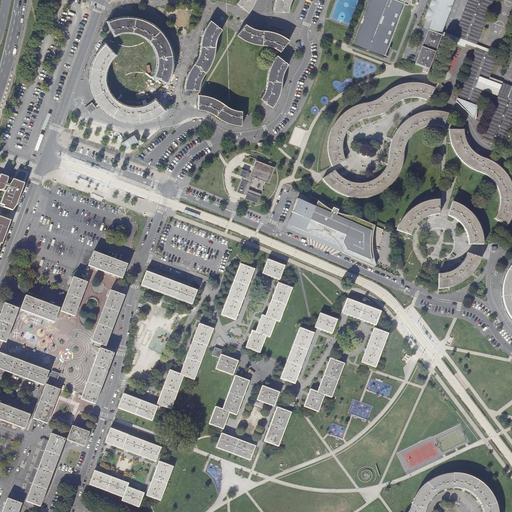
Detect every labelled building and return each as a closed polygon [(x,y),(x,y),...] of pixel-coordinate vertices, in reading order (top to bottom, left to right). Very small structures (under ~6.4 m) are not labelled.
[(238,0),(237,3),(248,13),(253,7),(255,1),(255,0),(238,0)] [(275,6),(274,11),(288,12),(289,9),(290,4),(292,0),(291,0),(275,0),(275,1),(275,6)] [(370,0),(367,9),(355,41),(355,40),(354,44),(385,56),(386,56),(387,56),(391,47),(389,47),(391,41),(403,9),(405,4),(408,6),(410,0),(370,0)] [(511,87),(504,84),(503,83),(489,78),(497,57),(489,54),(490,50),(475,44),(492,0),(468,0),(454,36),(441,32),(453,0),(431,0),(425,18),(432,20),(415,64),(429,69),(441,36),(446,38),(452,40),(451,44),(464,49),(466,45),(476,49),(460,92),(456,102),(473,119),(483,92),(499,97),(483,140),(503,148),(511,124),(511,87)] [(115,19),(107,23),(113,35),(122,33),(131,33),(141,36),(149,43),(154,49),(156,59),(155,69),(152,76),(163,82),(168,68),(170,55),(167,45),(160,34),(151,26),(139,20),(126,18),(115,19)] [(222,29),(210,20),(207,25),(204,30),(202,36),(201,41),(200,46),(199,52),(198,57),(196,61),(193,65),(190,70),(187,76),(186,83),(185,90),(191,90),(199,90),(200,85),(201,81),(203,76),(206,73),(208,69),(211,64),(213,58),(214,54),(215,51),(215,47),(215,43),(217,39),(219,34),(222,29)] [(246,24),(237,35),(244,40),(248,42),(253,44),(258,45),(262,45),(267,46),(271,47),(276,49),(280,51),(289,40),(282,36),(276,33),(271,32),(266,31),(261,30),(256,29),(251,27),(246,24)] [(113,55),(104,45),(98,51),(93,59),(89,70),(89,84),(93,97),(97,104),(93,107),(90,103),(84,108),(89,114),(95,109),(95,108),(98,105),(106,113),(115,119),(125,122),(133,122),(137,122),(142,122),(149,120),(156,117),(164,111),(154,100),(149,104),(141,107),(135,108),(124,106),(114,101),(107,92),(103,83),(103,72),(107,64),(113,55)] [(288,64),(277,55),(273,61),(270,67),(268,73),(267,78),(267,83),(266,89),(263,93),(260,98),(264,101),(273,108),(277,101),(279,96),(281,90),(282,85),(282,80),(283,74),(285,70),(288,64)] [(428,101),(435,88),(428,86),(423,85),(416,84),(411,84),(406,84),(399,86),(394,88),(389,91),(385,94),(380,98),(372,102),(367,103),(362,104),(357,106),(352,108),(347,110),(344,113),(340,116),(336,122),(333,127),(330,132),(328,138),(327,143),(327,150),(328,156),(329,161),(331,167),(345,161),(343,157),(343,153),(342,148),(342,144),(343,139),(345,135),(347,131),(350,127),(354,124),(359,121),(365,119),(371,117),(377,116),(382,113),(387,111),(391,108),(395,105),(398,102),(402,100),(407,99),(412,98),(417,99),(422,99),(428,101)] [(204,96),(199,95),(198,110),(204,111),(208,112),(212,114),(216,117),(219,119),(224,121),(229,123),(235,125),(241,125),(242,116),(242,110),(237,110),(232,109),(227,106),(222,103),(218,100),(214,99),(209,97),(204,96)] [(444,128),(448,114),(443,112),(438,111),(430,111),(423,112),(418,114),(411,117),(405,121),(401,125),(397,129),(394,134),(392,139),(390,144),(389,149),(388,159),(387,163),(385,168),(383,171),(380,175),(375,179),(368,182),(362,183),(356,183),(350,182),(343,179),(338,175),(334,170),(322,179),(324,182),(326,184),(329,187),(333,191),(337,193),(345,196),(352,198),(356,199),(363,198),(371,197),(376,196),(382,192),(388,188),(394,181),(398,174),(401,167),(402,162),(403,158),(404,152),(405,147),(406,143),(409,138),(412,135),(415,132),(419,129),(424,127),(429,126),(434,126),(439,127),(444,128)] [(463,130),(449,130),(449,137),(450,142),(452,147),(455,153),(457,156),(461,161),(465,164),(471,169),(485,176),(489,178),(493,181),(497,187),(499,193),(500,197),(500,202),(500,207),(498,213),(495,219),(506,228),(509,223),(511,218),(511,217),(511,184),(510,180),(506,174),(503,170),(498,167),(493,163),(488,161),(482,158),(476,153),(473,151),(469,147),(467,143),(465,137),(463,130)] [(250,176),(253,177),(266,182),(268,183),(274,167),(259,162),(256,161),(251,174),(250,176)] [(15,180),(0,174),(0,206),(14,211),(19,197),(29,172),(22,170),(15,180)] [(240,175),(243,177),(246,178),(248,173),(248,172),(242,170),(240,175)] [(244,194),(246,195),(247,193),(260,198),(261,194),(249,189),(253,177),(250,176),(251,174),(248,173),(246,178),(243,177),(242,180),(248,182),(244,194)] [(237,192),(244,194),(248,182),(242,180),(237,192)] [(246,195),(245,199),(257,203),(260,198),(247,193),(246,195)] [(371,231),(373,225),(353,217),(350,216),(344,215),(342,214),(337,213),(338,210),(333,208),(332,210),(328,209),(324,206),(319,202),(318,201),(315,207),(297,199),(294,206),(295,207),(288,224),(305,232),(307,231),(309,231),(311,231),(315,231),(320,232),(322,232),(324,228),(329,230),(327,235),(329,236),(332,238),(335,240),(337,243),(339,245),(340,247),(340,248),(341,249),(342,251),(342,253),(374,266),(375,266),(375,265),(374,261),(372,261),(371,257),(370,253),(370,248),(369,248),(370,246),(370,241),(370,236),(371,234),(371,231)] [(399,224),(396,231),(410,235),(414,228),(415,227),(416,225),(420,222),(424,219),(428,217),(430,216),(434,215),(439,215),(439,199),(432,200),(427,201),(422,203),(417,205),(413,208),(409,211),(405,215),(402,219),(399,224)] [(468,240),(468,244),(484,244),(482,234),(481,230),(478,224),(474,218),(470,213),(465,208),(459,204),(453,202),(450,210),(448,216),(452,218),(456,220),(459,223),(462,226),(465,230),(467,234),(468,240)] [(11,221),(0,216),(0,249),(4,239),(11,221)] [(309,238),(342,253),(342,251),(341,249),(340,248),(340,247),(305,232),(288,224),(286,228),(309,238)] [(127,264),(94,252),(89,265),(122,278),(127,264)] [(446,272),(438,274),(438,289),(446,288),(452,287),(458,285),(463,282),(468,278),(472,274),(475,270),(478,265),(481,258),(467,253),(464,259),(462,262),(459,265),(456,268),(453,270),(446,272)] [(285,266),(267,260),(262,273),(279,280),(285,266)] [(511,263),(511,264),(507,270),(505,275),(503,280),(502,286),(502,293),(502,299),(503,303),(506,310),(509,315),(511,320),(511,263)] [(254,269),(240,264),(222,315),(235,320),(254,269)] [(190,288),(146,272),(141,285),(148,288),(150,289),(164,294),(167,295),(181,301),(183,301),(192,304),(196,291),(190,288)] [(87,282),(73,277),(61,311),(75,316),(87,282)] [(292,288),(278,283),(265,316),(262,315),(256,332),(253,331),(246,348),(260,352),(266,336),(269,337),(275,321),(279,322),(292,288)] [(124,296),(110,291),(92,341),(106,346),(124,296)] [(55,308),(24,296),(19,310),(50,322),(55,308)] [(380,311),(347,299),(342,313),(348,315),(362,320),(365,321),(375,325),(380,311)] [(3,304),(0,311),(0,341),(4,343),(17,309),(3,304)] [(336,320),(320,314),(315,327),(321,330),(331,334),(336,320)] [(170,370),(157,404),(159,404),(171,409),(184,375),(194,379),(213,328),(199,323),(180,374),(170,370)] [(314,333),(300,328),(287,363),(281,379),(295,384),(314,333)] [(388,334),(374,329),(365,352),(362,362),(375,367),(388,334)] [(222,350),(215,347),(212,355),(220,357),(216,369),(233,375),(238,361),(221,354),(222,350)] [(114,353),(100,348),(81,399),(95,404),(114,353)] [(313,350),(309,349),(302,367),(305,369),(313,350)] [(0,368),(43,386),(47,377),(57,381),(60,374),(52,371),(52,373),(48,372),(49,372),(1,352),(0,354),(0,368)] [(308,396),(304,406),(318,411),(324,394),(331,397),(344,364),(330,358),(317,392),(310,389),(308,396)] [(249,381),(235,376),(222,409),(215,407),(209,424),(223,428),(229,412),(236,414),(249,381)] [(60,390),(46,385),(33,418),(47,423),(60,390)] [(279,392),(262,386),(257,399),(274,406),(279,392)] [(157,406),(124,394),(119,407),(152,420),(157,406)] [(0,421),(21,429),(26,415),(0,405),(0,421)] [(291,412),(277,407),(265,441),(278,446),(291,412)] [(67,440),(84,446),(89,432),(72,426),(67,440)] [(161,447),(110,428),(105,443),(156,461),(161,447)] [(255,446),(221,433),(216,447),(250,460),(255,446)] [(26,501),(40,506),(65,439),(51,434),(26,501)] [(173,467),(159,462),(147,495),(160,500),(173,467)] [(128,483),(95,471),(90,485),(123,497),(122,501),(138,507),(144,493),(127,487),(128,483)] [(498,511),(497,505),(494,498),(492,494),(489,490),(485,485),(480,481),(476,478),(469,475),(461,474),(454,473),(448,474),(443,475),(438,476),(433,479),(427,483),(422,486),(418,492),(415,496),(413,501),(411,506),(409,511),(407,511),(423,511),(424,510),(426,505),(429,500),(431,497),(434,494),(436,493),(440,490),(445,488),(448,488),(453,487),(458,487),(462,488),(467,490),(470,492),(474,495),(478,499),(480,502),(482,507),(483,511),(498,511)] [(18,511),(21,503),(7,498),(2,511),(18,511)]
